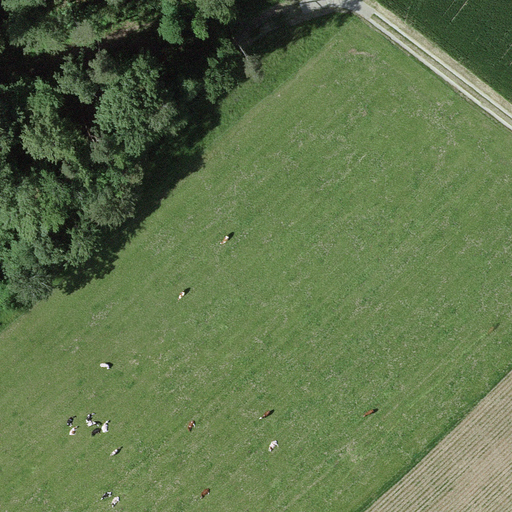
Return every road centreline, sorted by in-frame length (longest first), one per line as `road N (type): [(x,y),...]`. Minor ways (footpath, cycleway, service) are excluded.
road 1 (track): [(64,0),(72,17),(106,31),(168,29),(191,40),(192,66),(167,95),(56,174),(0,203)]
road 2 (track): [(356,0),(511,118)]
road 3 (track): [(191,40),(319,0)]
